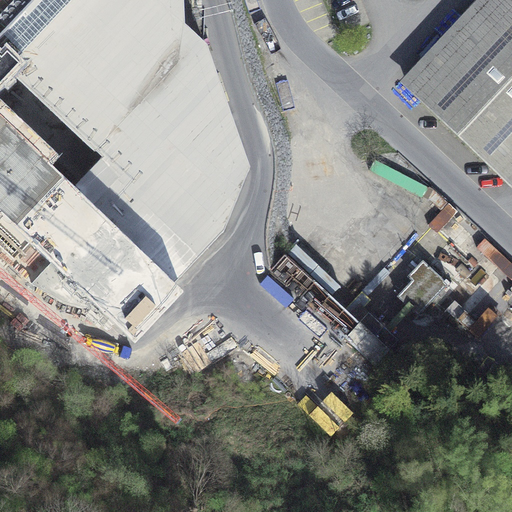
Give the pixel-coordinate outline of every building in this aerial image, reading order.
[(0,128),(63,188),(179,66),(184,28),(183,0),(33,0),(0,34),(0,128)] [(0,0),(0,34),(33,0),(0,0)] [(0,0),(0,209),(5,214),(1,219),(30,247),(52,267),(114,325),(135,346),(184,295),(174,286),(224,232),(250,170),(207,48),(184,28),(179,66),(63,188),(0,128),(0,0)] [(411,94),(500,0),(480,0),(401,84),(411,94)] [(511,0),(500,0),(411,94),(506,182),(511,175),(511,0)] [(393,203),(378,220),(397,237),(413,220),(393,203)] [(299,242),(286,257),(285,256),(270,272),(359,355),(373,367),(388,351),(317,286),(331,271),(299,242)] [(408,279),(413,283),(428,267),(423,263),(408,279)] [(413,283),(398,298),(418,317),(449,284),(446,281),(444,282),(428,267),(413,283)]
